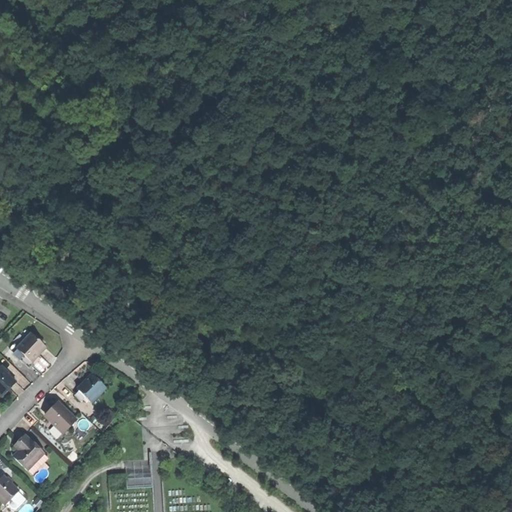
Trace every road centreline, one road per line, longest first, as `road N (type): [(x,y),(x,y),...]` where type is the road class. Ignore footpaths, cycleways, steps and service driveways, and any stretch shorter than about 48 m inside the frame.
road 1 (residential): [(315,511),(147,383)]
road 2 (residential): [(0,431),(83,338)]
